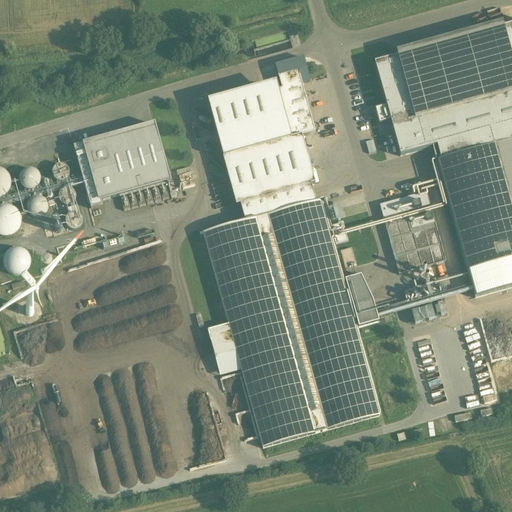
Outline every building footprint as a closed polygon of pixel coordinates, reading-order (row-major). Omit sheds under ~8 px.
[(511,26),(374,65),(385,103),(386,103),(387,107),(375,110),(379,125),(391,122),(392,126),(391,126),(400,158),(436,148),(440,163),(436,164),(475,299),(511,288),(511,26)] [(245,224),(203,236),(228,326),(207,332),(219,378),(241,372),(262,450),(379,418),(352,320),(356,319),(358,328),(378,324),(373,304),(360,277),(345,281),(349,294),(345,296),(319,203),(316,204),(311,187),(315,186),(301,138),(315,134),(298,72),(277,78),(281,91),(209,111),(236,208),(240,207),(245,224)] [(154,126),(73,148),(81,178),(83,185),(90,210),(102,207),(100,202),(170,183),(154,126)] [(36,189),(38,187),(40,183),(40,180),(39,177),(37,174),(35,172),(31,171),(28,171),(25,172),(23,174),(21,176),(20,179),(20,182),(21,186),(23,188),(26,190),(29,191),(33,191),(36,189)] [(3,174),(0,172),(0,197),(3,196),(6,193),(8,189),(9,185),(8,181),(6,177),(3,174)] [(427,192),(379,205),(399,276),(446,262),(427,192)] [(41,219),(44,217),(47,214),(48,211),(48,208),(47,205),(45,202),(42,200),(39,199),(36,199),(33,201),(30,203),(28,205),(28,209),(28,212),(29,215),(32,218),(35,219),(38,220),(41,219)] [(10,210),(5,209),(1,210),(0,210),(0,236),(4,237),(8,237),(13,236),(16,233),(19,229),(20,224),(20,219),(18,215),(14,212),(10,210)] [(125,239),(101,245),(103,250),(126,244),(125,239)] [(96,246),(73,253),(74,258),(98,251),(96,246)] [(2,264),(3,269),(6,273),(10,276),(15,278),(20,277),(24,276),(28,273),(30,268),(31,264),(31,259),(29,255),(26,251),(21,249),(17,248),(12,249),(7,251),(4,255),(2,259),(2,264)] [(346,265),(356,263),(353,249),(343,251),(346,265)]
